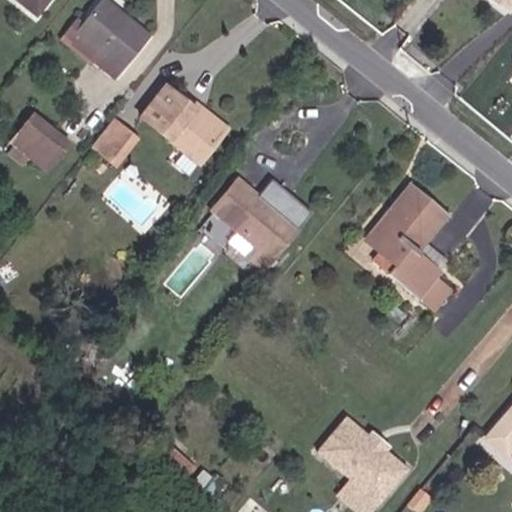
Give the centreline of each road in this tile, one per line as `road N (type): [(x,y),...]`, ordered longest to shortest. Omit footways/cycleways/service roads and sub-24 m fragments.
road 1 (residential): [(296,0),(511,175)]
road 2 (unknown): [(511,334),(438,430)]
